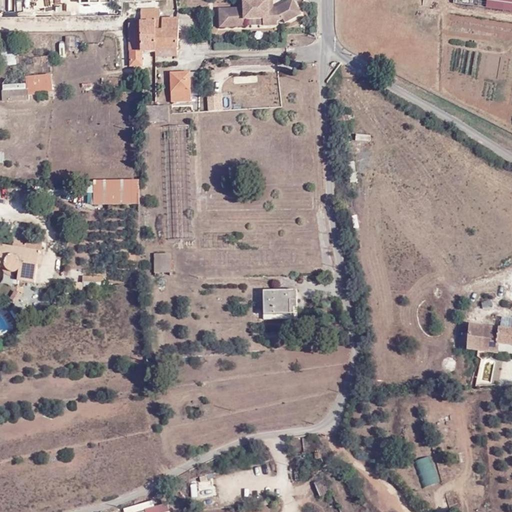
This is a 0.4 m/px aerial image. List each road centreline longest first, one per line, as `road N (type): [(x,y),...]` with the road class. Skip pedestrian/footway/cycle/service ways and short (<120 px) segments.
road 1 (unclassified): [(92,511),(246,441),(315,426),(338,407),(355,343),(330,206),(323,46)]
road 2 (residential): [(323,46),(511,157)]
road 3 (unknown): [(323,46),(188,54)]
